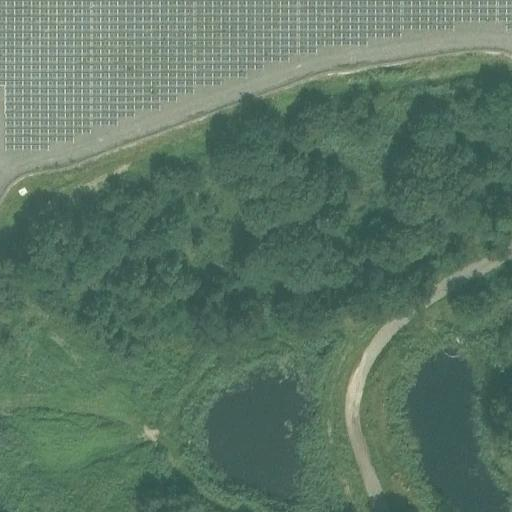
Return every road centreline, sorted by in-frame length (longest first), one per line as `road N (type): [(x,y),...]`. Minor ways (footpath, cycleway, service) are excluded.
road 1 (unknown): [(511,50),(399,41),(45,151),(0,184)]
road 2 (unknown): [(379,511),(344,408),(352,373),(431,289),(511,245)]
